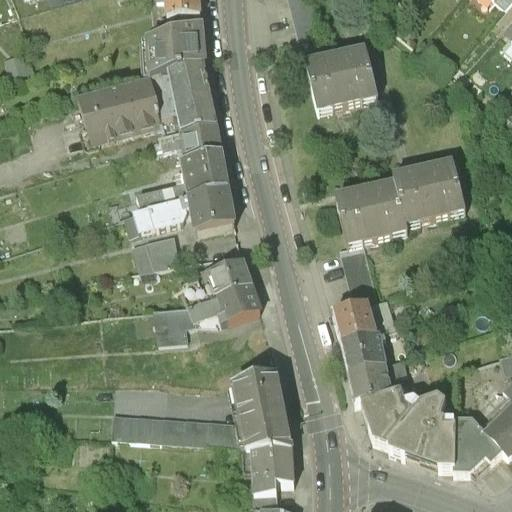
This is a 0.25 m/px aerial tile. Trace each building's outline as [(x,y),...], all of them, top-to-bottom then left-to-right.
[(157,0),(158,9),(166,8),(167,24),(167,27),(200,24),(199,6),(198,0),(157,0)] [(325,48),(312,0),(287,0),(301,55),(325,48)] [(511,0),(485,0),(495,8),(495,9),(504,17),(511,8),(511,0)] [(200,24),(167,27),(167,24),(161,26),(164,45),(201,34),(200,24)] [(164,45),(162,46),(149,50),(151,93),(168,88),(203,79),(208,76),(201,34),(164,45)] [(366,57),(306,72),(318,121),(378,106),(366,57)] [(203,79),(168,88),(174,117),(210,109),(203,79)] [(151,93),(80,111),(97,169),(162,150),(163,153),(181,149),(174,117),(168,88),(151,93)] [(210,109),(174,117),(181,149),(217,141),(210,109)] [(217,141),(181,149),(187,174),(222,166),(217,141)] [(222,166),(187,174),(183,175),(190,211),(228,200),(222,166)] [(452,170),(393,185),(395,192),(405,233),(465,218),(452,170)] [(395,192),(335,207),(347,256),(363,252),(407,241),(405,233),(395,192)] [(190,211),(182,214),(185,225),(191,223),(196,244),(235,235),(228,200),(190,211)] [(182,214),(148,223),(154,243),(182,234),(185,225),(182,214)] [(173,250),(147,256),(154,283),(180,277),(173,250)] [(363,252),(347,256),(340,258),(356,317),(368,314),(379,310),(363,252)] [(241,271),(210,283),(210,282),(202,285),(205,294),(209,293),(210,296),(213,295),(215,299),(218,308),(251,297),(241,271)] [(193,289),(179,294),(188,319),(202,314),(199,305),(193,289)] [(202,314),(188,319),(193,331),(216,323),(218,320),(221,318),(224,326),(219,328),(222,336),(260,322),(251,297),(218,308),(202,314)] [(215,299),(199,305),(202,314),(218,308),(215,299)] [(356,317),(330,324),(340,354),(376,344),(368,314),(356,317)] [(376,344),(340,354),(347,384),(384,375),(376,344)] [(384,375),(347,384),(353,416),(361,414),(390,405),(384,375)] [(276,385),(233,396),(241,436),(245,456),(247,462),(252,462),(252,463),(292,460),(276,385)] [(511,388),(500,400),(511,411),(511,388)] [(390,405),(361,414),(372,449),(387,454),(388,460),(404,465),(406,459),(435,469),(437,477),(452,478),(452,482),(468,483),(484,467),(489,472),(501,460),(483,441),(471,429),(444,428),(439,426),(444,410),(437,404),(421,411),(412,406),(404,409),(400,397),(390,405)] [(511,413),(483,441),(501,460),(506,466),(511,460),(511,413)] [(233,432),(112,427),(111,450),(245,456),(241,436),(233,436),(233,432)] [(292,460),(252,463),(255,511),(277,511),(277,504),(270,505),(269,496),(294,495),(292,460)]
